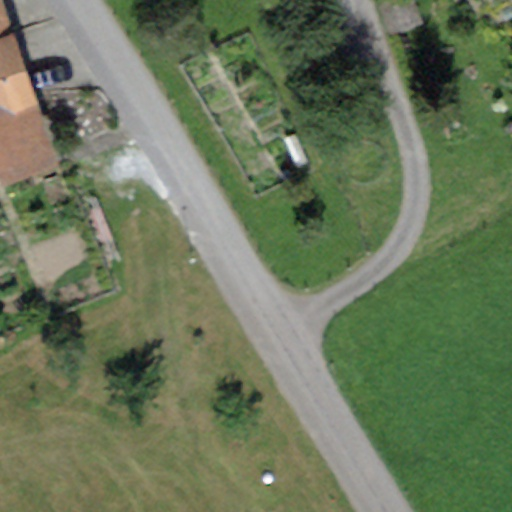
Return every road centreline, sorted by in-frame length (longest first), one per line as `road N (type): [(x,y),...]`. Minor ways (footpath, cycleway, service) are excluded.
road 1 (unclassified): [(278,338),(377,276),(407,236),(414,210),(408,135),(356,0)]
road 2 (residential): [(71,0),(278,338)]
road 3 (residential): [(278,338),(386,511)]
